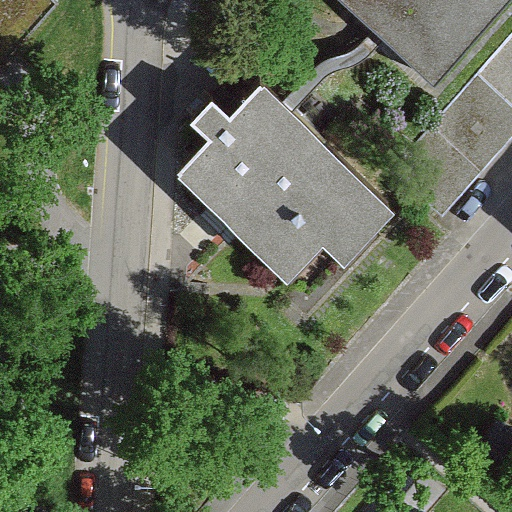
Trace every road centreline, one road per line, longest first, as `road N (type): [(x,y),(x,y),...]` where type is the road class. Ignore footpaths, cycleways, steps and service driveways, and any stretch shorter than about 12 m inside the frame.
road 1 (residential): [(145,0),(112,511)]
road 2 (residential): [(262,511),(511,237)]
